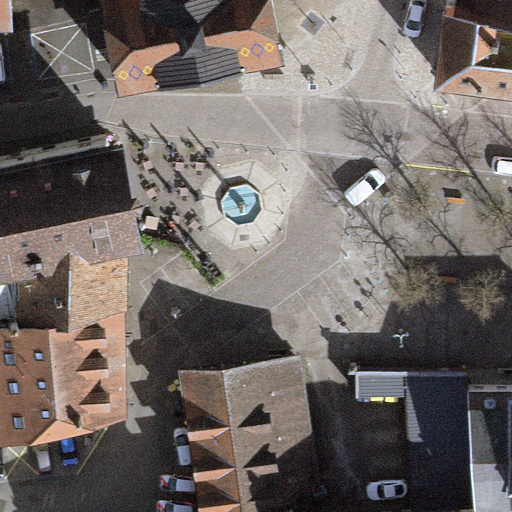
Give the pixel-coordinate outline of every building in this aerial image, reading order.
[(104,0),(120,77),(279,47),(269,0),(104,0)] [(511,80),(511,4),(456,1),(447,0),(444,0),(436,71),(511,80)] [(105,131),(0,155),(0,255),(124,231),(105,131)] [(0,312),(123,295),(124,231),(0,255),(0,312)] [(123,295),(0,312),(0,427),(122,402),(123,295)] [(313,478),(296,356),(184,369),(204,511),(473,511),(467,382),(466,367),(354,366),(354,389),(405,389),(411,506),(366,511),(281,511),(277,484),(313,478)] [(511,511),(511,382),(511,383),(467,382),(473,511),(511,511)]
